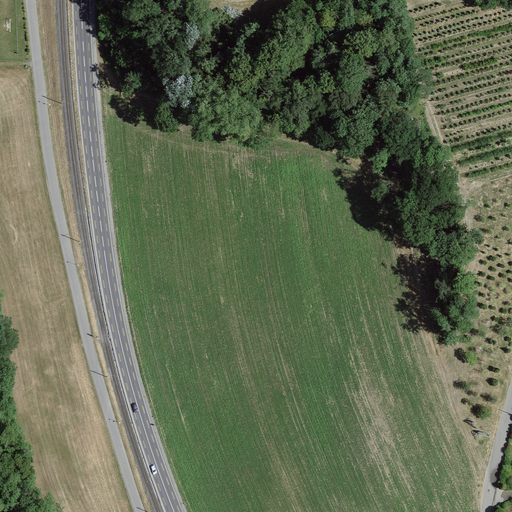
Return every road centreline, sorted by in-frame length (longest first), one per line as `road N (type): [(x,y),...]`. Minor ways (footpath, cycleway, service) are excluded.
road 1 (unclassified): [(31,0),(59,218),(139,511)]
road 2 (primary): [(81,0),(110,288),(133,392),(174,511)]
